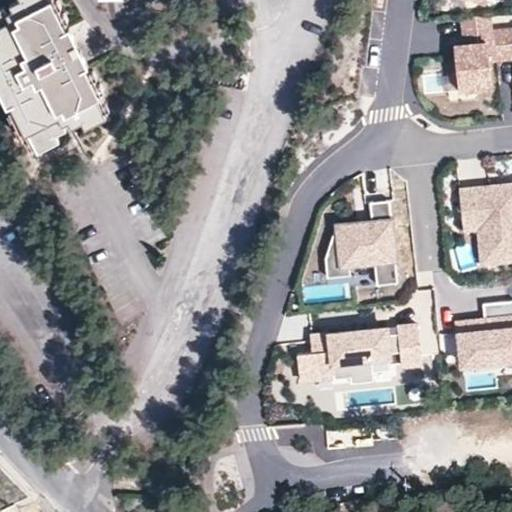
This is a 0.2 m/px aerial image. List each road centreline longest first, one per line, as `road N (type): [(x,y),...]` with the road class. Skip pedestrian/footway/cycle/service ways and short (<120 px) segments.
road 1 (residential): [(249,511),(272,483),(253,428),(249,382),(301,209),(332,168),(386,142)]
road 2 (residential): [(386,142),(401,0)]
